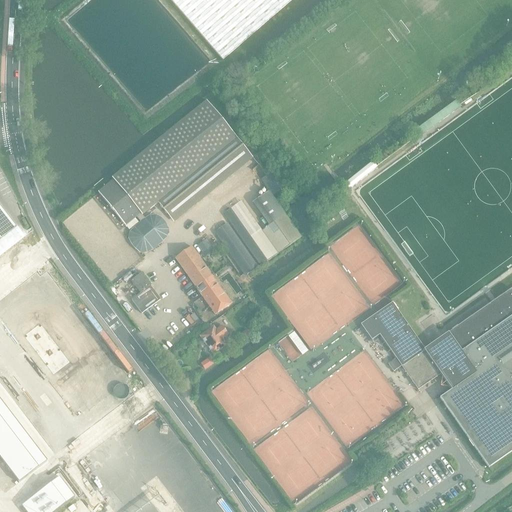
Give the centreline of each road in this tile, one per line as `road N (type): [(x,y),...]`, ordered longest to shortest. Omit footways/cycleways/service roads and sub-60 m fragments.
road 1 (tertiary): [(256,511),(63,253),(40,210),(16,125)]
road 2 (tertiary): [(16,125),(17,0)]
